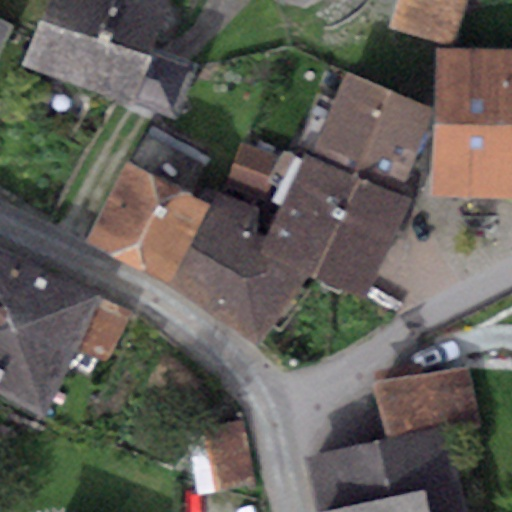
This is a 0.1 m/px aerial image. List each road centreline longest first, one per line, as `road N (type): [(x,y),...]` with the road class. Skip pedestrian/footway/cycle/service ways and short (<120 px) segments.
road 1 (residential): [(0,222),(181,310),(226,350),(267,409)]
road 2 (residential): [(267,409),(511,271)]
